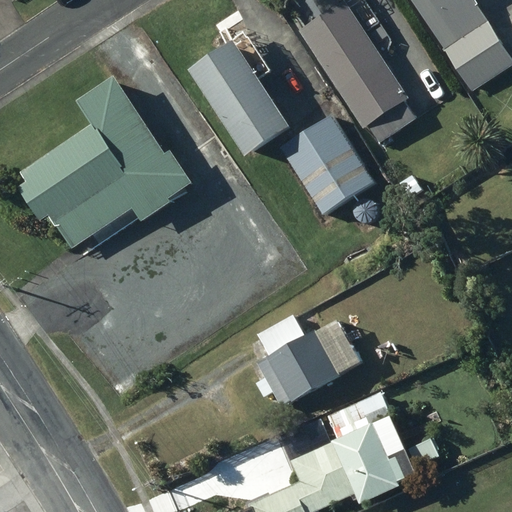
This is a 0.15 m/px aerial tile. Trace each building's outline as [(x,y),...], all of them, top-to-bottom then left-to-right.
[(318,0),(317,1),(329,18),(307,34),(385,145),(422,119),(412,105),(419,101),(352,5),(349,7),(343,0),(318,0)] [(511,48),(480,0),(417,0),(479,93),(511,70),(511,48)] [(376,24),(379,20),(378,14),(374,11),(368,12),(365,16),(366,22),(370,25),(376,24)] [(201,74),(257,161),(302,131),(246,45),(201,74)] [(103,131),(32,176),(38,185),(29,190),(51,224),(61,218),(81,250),(143,211),(151,224),(181,205),(179,202),(202,187),(182,156),(177,159),(127,81),(87,106),(103,131)] [(333,115),(281,148),(324,216),(376,183),(333,115)] [(417,177),(406,184),(416,200),(428,192),(417,177)] [(272,380),(263,386),(270,399),(279,394),(288,411),(369,366),(345,323),(312,341),(298,317),(263,336),(276,358),(264,364),(272,380)] [(421,373),(384,390),(396,415),(433,397),(421,373)] [(502,377),(497,379),(502,391),(511,386),(511,380),(511,379),(505,382),(502,377)] [(370,508),(410,490),(407,485),(415,482),(406,461),(400,463),(385,427),(378,430),(374,421),(385,416),(378,401),(367,406),(366,405),(335,418),(346,444),(299,464),(308,484),(255,506),(257,511),(326,511),(364,496),(370,508)] [(437,443),(416,453),(425,469),(445,459),(437,443)]
